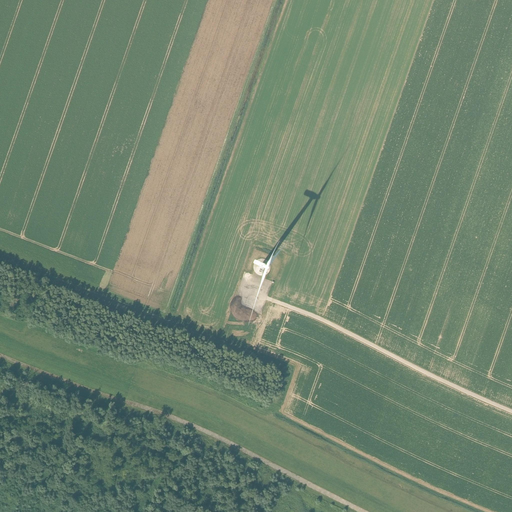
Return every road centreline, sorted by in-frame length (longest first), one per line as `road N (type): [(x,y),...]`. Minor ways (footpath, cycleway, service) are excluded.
road 1 (track): [(0,253),(291,362),(296,370),(281,412),(488,511)]
road 2 (track): [(0,328),(216,411),(413,511)]
road 3 (track): [(386,511),(197,417),(0,344)]
road 4 (track): [(174,319),(286,0)]
road 5 (track): [(276,0),(166,315)]
road 6 (track): [(259,413),(463,511)]
